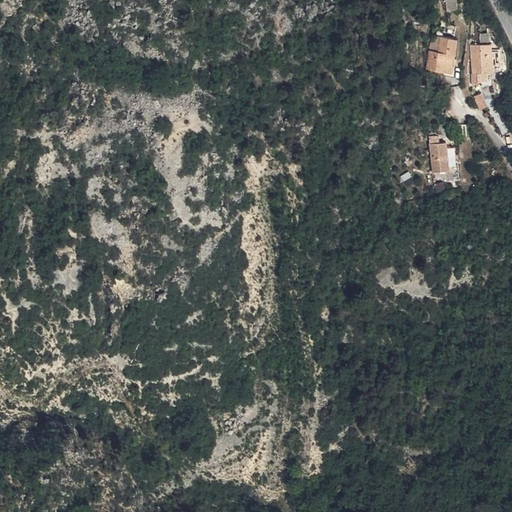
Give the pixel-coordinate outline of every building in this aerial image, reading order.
[(496,41),(496,31),(481,32),(481,41),(496,41)] [(417,68),(422,46),(419,37),(409,34),(406,44),(398,43),(394,63),(417,68)] [(461,68),(458,40),(436,41),(438,68),(443,68),(443,74),(453,74),(453,68),(461,68)] [(499,41),(471,43),(474,80),(488,79),(487,70),(501,69),(499,41)] [(395,135),(397,165),(414,164),(412,133),(395,135)] [(414,164),(425,163),(423,133),(412,133),(414,164)] [(432,169),(450,169),(449,141),(440,141),(440,134),(431,134),(432,169)]
